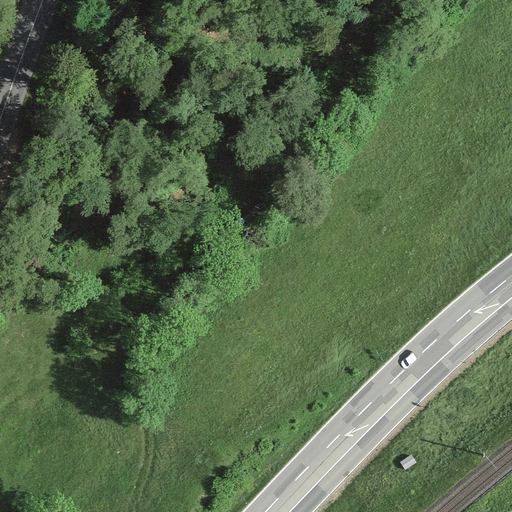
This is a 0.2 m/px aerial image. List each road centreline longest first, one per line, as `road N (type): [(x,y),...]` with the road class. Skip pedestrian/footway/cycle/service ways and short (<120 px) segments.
road 1 (primary): [(511,289),(287,511)]
road 2 (secondary): [(0,120),(34,0)]
